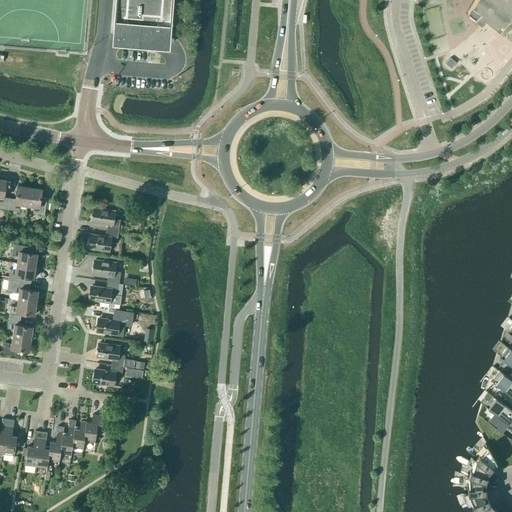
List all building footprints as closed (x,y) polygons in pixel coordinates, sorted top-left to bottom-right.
[(116,0),(113,41),(169,45),(172,0),(116,0)] [(511,0),(475,0),(472,4),(470,9),(467,13),(481,25),(482,24),(485,20),(499,31),(503,26),(507,22),(511,18),(511,16),(511,0)] [(0,208),(8,209),(10,198),(4,197),(6,180),(0,179),(0,208)] [(27,205),(30,188),(17,186),(15,199),(10,198),(8,209),(19,211),(20,204),(27,205)] [(30,188),(27,205),(34,206),(33,213),(44,214),(47,198),(41,197),(42,189),(30,188)] [(106,230),(118,232),(120,220),(113,219),(114,211),(94,208),(92,222),(107,224),(106,230)] [(117,244),(118,232),(106,230),(106,236),(91,234),(89,248),(108,251),(110,243),(117,244)] [(131,243),(132,235),(124,234),(122,242),(131,243)] [(18,263),(35,266),(37,254),(24,252),(25,246),(14,244),(12,255),(19,256),(18,263)] [(119,284),(119,283),(121,272),(114,271),(115,262),(95,259),(93,274),(108,276),(107,282),(119,284)] [(34,278),(35,266),(18,263),(17,270),(10,269),(9,277),(8,280),(20,282),(21,276),(34,278)] [(19,288),(20,282),(8,280),(7,292),(13,292),(12,299),(18,300),(36,303),(38,291),(19,288)] [(123,284),(119,283),(119,284),(107,282),(106,288),(91,286),(89,300),(120,304),(123,284)] [(34,315),(36,303),(18,300),(17,307),(10,306),(9,317),(20,319),(21,313),(34,315)] [(138,322),(139,315),(131,313),(129,321),(138,322)] [(125,327),(126,316),(115,314),(114,320),(99,318),(97,332),(116,335),(118,326),(125,327)] [(19,325),(20,319),(9,317),(7,328),(14,329),(13,336),(31,339),(32,327),(19,325)] [(29,351),(31,339),(13,336),(12,343),(5,342),(3,354),(15,355),(16,349),(29,351)] [(111,365),(123,367),(125,355),(118,354),(119,345),(99,343),(97,357),(112,359),(111,365)] [(511,366),(511,350),(507,347),(499,357),(511,366)] [(144,369),(145,362),(135,361),(134,368),(144,369)] [(121,378),(123,367),(111,365),(110,371),(95,369),(93,383),(113,386),(114,377),(121,378)] [(511,396),(511,380),(499,371),(492,381),(511,396)] [(511,410),(492,395),(484,406),(494,413),(488,421),(487,422),(502,433),(502,432),(508,424),(511,426),(511,410)] [(84,441),(95,442),(97,428),(103,429),(105,416),(92,415),(91,422),(86,422),(84,441)] [(0,453),(3,454),(8,419),(2,418),(0,433),(0,453)] [(8,419),(3,454),(14,455),(17,436),(12,436),(14,420),(8,419)] [(74,428),(75,428),(76,420),(70,419),(67,435),(63,435),(62,435),(60,453),(71,455),(72,447),(74,428)] [(84,441),(86,422),(80,421),(79,429),(75,428),(74,428),(72,447),(83,449),(84,441)] [(62,435),(63,435),(64,427),(58,426),(55,442),(50,441),(49,449),(48,460),(59,461),(60,453),(62,435)] [(36,466),(41,432),(35,431),(33,447),(28,446),(25,465),(36,466)] [(49,449),(45,448),(47,432),(41,432),(36,466),(47,468),(48,460),(49,449)] [(487,470),(489,472),(491,469),(489,468),(495,461),(496,463),(497,463),(488,447),(487,447),(489,450),(482,458),(479,455),(475,460),(487,470)] [(484,479),(487,470),(475,460),(477,462),(474,472),(470,470),(468,477),(471,477),(483,481),(483,482),(485,482),(486,479),(484,479)] [(484,490),(483,482),(483,481),(471,477),(471,488),(468,488),(468,494),(471,494),(484,493),(484,494),(486,494),(486,490),(484,490)] [(487,502),(484,494),(484,493),(471,494),(475,503),(471,505),(474,511),(477,510),(476,509),(488,504),(488,505),(490,504),(489,501),(487,502)]
